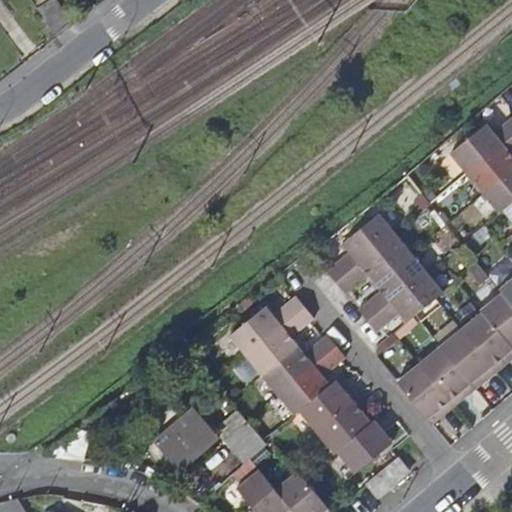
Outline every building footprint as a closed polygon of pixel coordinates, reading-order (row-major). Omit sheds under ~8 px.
[(53,0),(38,12),(59,39),(76,25),(55,0),(53,0)] [(492,122),(456,151),(473,172),(511,139),(511,120),(500,131),(492,122)] [(511,139),(473,172),(489,191),(511,171),(511,139)] [(511,171),(489,191),(505,211),(511,204),(511,171)] [(385,212),(349,241),(357,250),(337,266),(333,269),(342,280),(401,232),(385,212)] [(401,232),(342,280),(346,285),(351,292),(354,289),(375,273),(381,281),(417,252),(401,232)] [(417,252),(381,281),(387,288),(367,304),(363,308),(373,320),(433,272),(417,252)] [(481,262),(460,279),(462,283),(476,271),(481,278),(489,271),(481,262)] [(433,272),(373,320),(379,327),(382,332),(386,329),(406,312),(413,321),(420,316),(441,299),(447,294),(449,292),(433,272)] [(272,305),(237,334),(252,354),(312,306),(304,296),(302,294),(298,297),(279,313),(272,305)] [(486,313),(488,314),(511,344),(511,300),(508,295),(486,313)] [(312,306),(252,354),(267,373),(323,328),(317,320),(321,317),(317,312),(312,306)] [(466,331),(501,374),(511,365),(511,359),(510,357),(511,355),(511,344),(488,314),(466,331)] [(323,328),(267,373),(283,394),(343,345),(337,337),(333,333),(330,336),(323,328)] [(445,348),(475,385),(485,378),(489,384),(501,374),(466,331),(445,348)] [(343,345),(283,394),(300,415),(306,410),(336,384),(329,375),(348,360),(352,356),(343,345)] [(424,365),(458,408),(472,397),(467,391),(475,385),(445,348),(424,365)] [(403,381),(433,419),(440,413),(444,419),(458,408),(424,365),(403,381)] [(342,380),(349,389),(356,384),(348,375),(342,380)] [(485,378),(475,385),(480,391),(489,384),(485,378)] [(336,384),(306,410),(323,431),(366,396),(356,384),(349,389),(342,380),(336,384)] [(475,385),(467,391),(472,397),(480,391),(475,385)] [(366,396),(323,431),(341,453),(342,452),(376,424),(370,416),(377,410),(366,396)] [(370,416),(376,424),(383,418),(377,410),(370,416)] [(192,413),(151,443),(174,474),(215,444),(192,413)] [(433,419),(437,425),(444,419),(440,413),(433,419)] [(376,424),(342,452),(360,473),(398,443),(390,433),(394,431),(383,418),(376,424)] [(227,442),(247,467),(256,459),(269,448),(265,443),(251,424),(227,442)] [(391,467),(401,479),(409,473),(400,460),(391,467)] [(391,467),(368,486),(378,498),(401,479),(391,467)] [(240,487),(258,511),(292,511),(294,511),(279,491),(263,469),(240,487)] [(279,491),(294,511),(295,511),(329,511),(332,510),(309,480),(303,472),(279,491)] [(0,511),(26,511),(19,500),(0,504),(0,511)]
